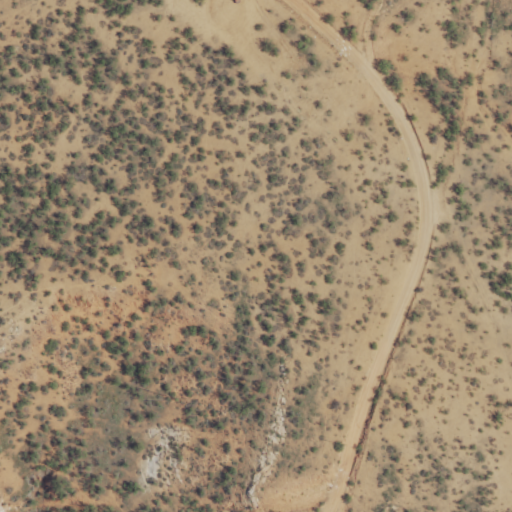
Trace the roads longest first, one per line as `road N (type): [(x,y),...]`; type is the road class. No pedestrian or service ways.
road 1 (residential): [(352,511),(411,327),(420,145)]
road 2 (residential): [(420,145),(391,88),(300,0)]
